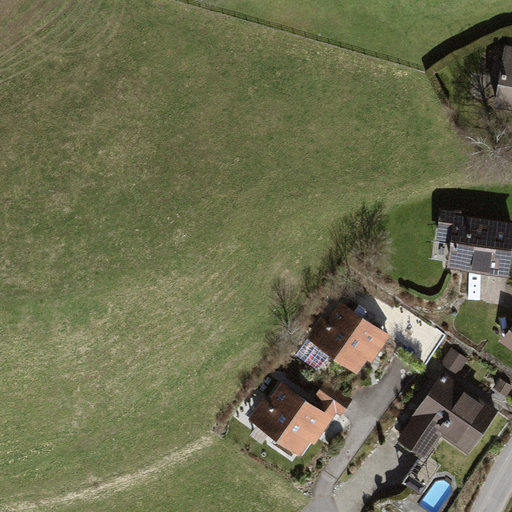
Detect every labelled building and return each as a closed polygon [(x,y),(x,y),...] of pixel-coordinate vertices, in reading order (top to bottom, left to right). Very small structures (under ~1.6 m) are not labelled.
[(511,43),(504,42),(493,103),(511,106),(511,43)] [(462,208),(439,205),(435,240),(450,240),(447,265),(508,274),(511,243),(511,219),(461,213),(462,208)] [(321,315),(306,337),(357,373),(367,359),(371,362),(391,335),(339,299),(326,319),(321,315)] [(511,322),(500,340),(511,349),(511,322)] [(468,359),(452,346),(441,362),(458,374),(468,359)] [(443,369),(396,437),(423,457),(442,434),(467,453),(498,410),(443,369)] [(511,386),(511,385),(499,377),(493,386),(506,395),(511,386)] [(315,404),(281,380),(267,399),(263,396),(247,418),(300,456),(311,441),(314,443),(336,412),(341,415),(352,398),(325,380),(313,396),(318,400),(315,404)] [(418,492),(437,470),(422,457),(403,479),(418,492)]
